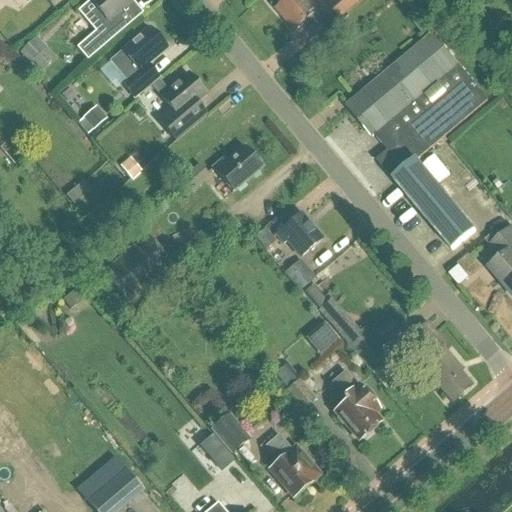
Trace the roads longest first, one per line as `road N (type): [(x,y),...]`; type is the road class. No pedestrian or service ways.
road 1 (residential): [(511,381),(190,0)]
road 2 (tertiary): [(382,511),(511,401)]
